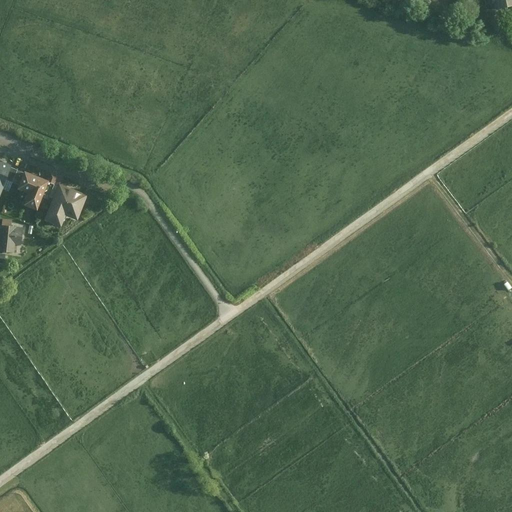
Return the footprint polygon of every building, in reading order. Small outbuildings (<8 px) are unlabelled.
[(511,0),(490,0),(493,11),(495,11),(511,7),(511,0)] [(0,163),(0,189),(3,181),(9,167),(0,163)] [(17,171),(9,167),(3,181),(12,184),(17,171)] [(19,171),(12,189),(23,193),(19,206),(33,211),(44,180),(19,171)] [(54,184),(40,221),(58,228),(63,215),(74,220),(84,196),(54,184)] [(0,225),(0,251),(12,252),(12,245),(18,245),(20,227),(0,225)]
